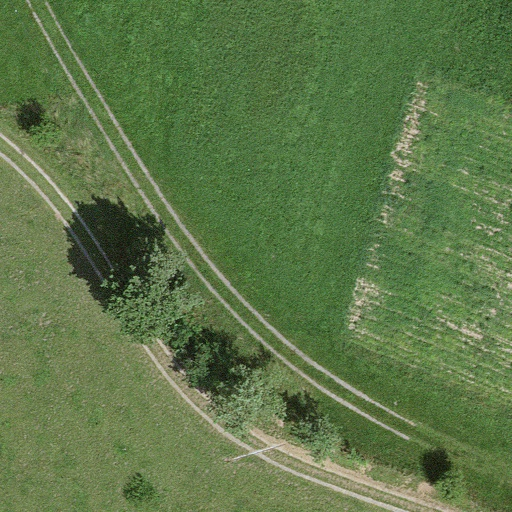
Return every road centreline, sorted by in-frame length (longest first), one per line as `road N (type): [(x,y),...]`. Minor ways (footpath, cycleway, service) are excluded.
road 1 (track): [(28,0),(193,257),(290,353),(417,440),(511,479)]
road 2 (track): [(393,511),(262,465),(186,387),(81,225),(0,146)]
